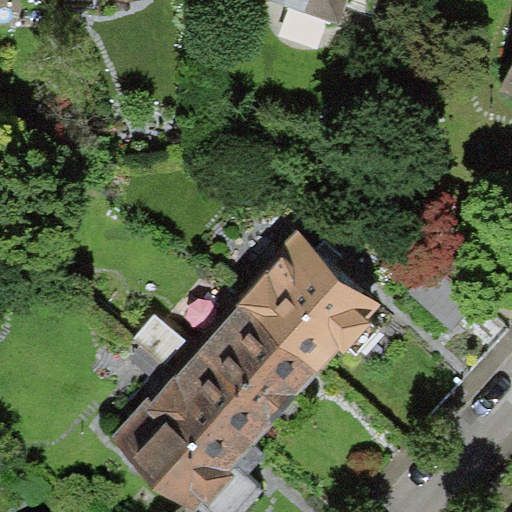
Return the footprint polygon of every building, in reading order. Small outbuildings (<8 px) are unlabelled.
[(292,0),(329,13),(334,0),(349,0),(373,8),(375,0),(292,0)] [(448,224),(424,251),(433,260),(474,297),(499,269),(448,224)] [(370,295),(298,230),(242,292),(315,357),(331,339),(338,331),(355,346),(377,321),(361,306),(370,295)] [(474,297),(433,260),(410,285),(452,322),(474,297)] [(261,418),(270,407),(287,422),(309,397),(293,382),(315,357),(242,292),(175,368),(248,433),(261,418)] [(248,433),(175,368),(120,430),(213,511),(230,511),(259,482),(241,464),(249,455),(260,443),(248,433)]
